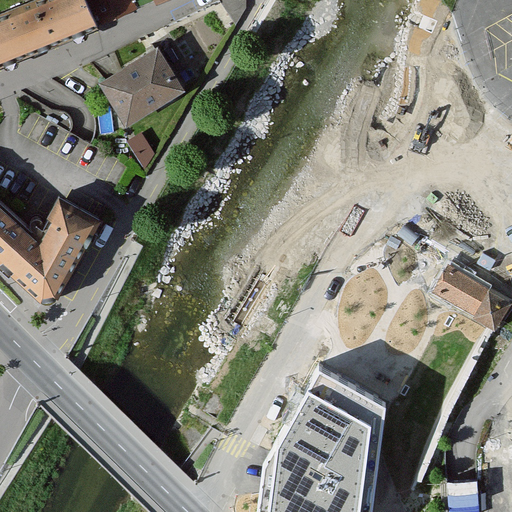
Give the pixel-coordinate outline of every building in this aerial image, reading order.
[(0,0),(0,66),(99,26),(86,0),(0,0)] [(86,0),(99,26),(137,9),(133,0),(86,0)] [(155,0),(133,0),(137,9),(155,0)] [(226,0),(224,1),(237,23),(246,6),(246,0),(226,0)] [(164,43),(104,78),(128,119),(188,84),(164,43)] [(0,199),(0,257),(38,292),(58,288),(99,217),(59,196),(48,214),(54,218),(43,238),(0,199)] [(487,284),(449,264),(437,287),(475,307),(487,284)] [(510,296),(487,284),(475,307),(498,320),(510,296)] [(498,320),(475,307),(468,323),(475,327),(413,475),(424,479),(459,400),(498,320)] [(382,337),(313,360),(240,508),(244,511),(393,511),(434,381),(382,337)]
